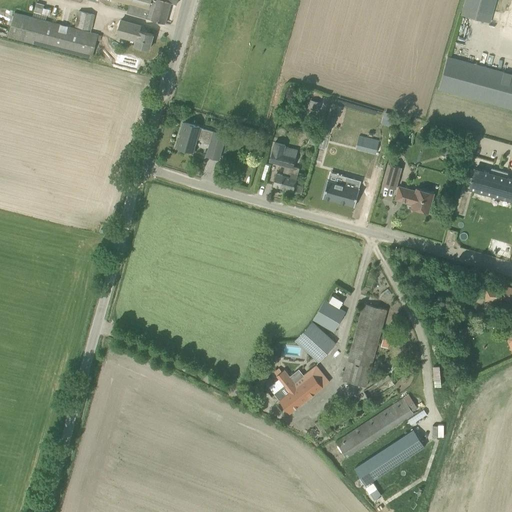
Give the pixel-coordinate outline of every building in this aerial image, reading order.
[(171,3),(176,5),(177,0),(115,0),(129,4),(127,13),(145,18),(165,24),(165,23),(171,3)] [(464,0),(461,14),(489,22),(495,0),(464,0)] [(44,5),(36,2),(34,12),(49,16),(51,10),(43,7),(44,5)] [(75,26),(77,27),(91,30),(95,14),(79,11),(75,26)] [(8,37),(77,55),(92,59),(98,34),(14,12),(8,37)] [(136,41),(134,46),(149,50),(153,35),(139,31),(141,26),(121,20),(116,36),(136,41)] [(465,61),(448,56),(439,89),(511,109),(511,73),(472,62),(465,61)] [(307,108),(317,110),(319,102),(310,99),(307,108)] [(202,143),(210,145),(206,156),(218,159),(225,135),(199,128),(199,127),(184,122),(177,147),(192,152),(196,139),(203,141),(202,143)] [(359,136),(356,147),(376,152),(379,142),(359,136)] [(310,137),(308,143),(315,146),(317,139),(310,137)] [(300,195),(303,185),(296,183),(299,173),(292,171),(296,158),(283,154),(285,145),(275,142),(270,161),(286,165),(283,176),(276,174),(273,185),(286,189),(286,191),(300,195)] [(451,154),(452,151),(452,148),(449,145),(446,145),(443,147),(442,151),(444,154),(447,155),(451,154)] [(381,184),(395,188),(401,165),(388,162),(381,184)] [(511,200),(511,179),(506,178),(507,173),(492,169),(490,173),(475,169),(469,189),(511,200)] [(329,179),(324,196),(355,205),(360,188),(362,180),(348,176),(346,184),(329,179)] [(399,186),(398,190),(395,200),(412,205),(411,208),(428,213),(434,193),(416,188),(415,191),(399,186)] [(485,301),(501,301),(501,290),(485,289),(485,301)] [(324,300),(319,309),(313,320),(333,332),(345,312),(324,300)] [(364,303),(343,377),(342,380),(366,387),(387,309),(364,303)] [(295,340),(312,355),(319,362),(335,344),(311,322),(295,340)] [(462,340),(469,337),(473,335),(469,325),(458,330),(462,340)] [(389,344),(392,334),(383,332),(380,342),(389,344)] [(285,385),(274,394),(279,401),(289,413),(329,382),(315,365),(294,382),(284,369),(281,371),(278,368),(274,371),(277,375),(285,385)] [(266,379),(260,375),(256,381),(262,385),(266,379)] [(388,375),(363,391),(370,401),(395,385),(388,375)] [(411,411),(416,407),(412,401),(407,405),(402,397),(335,441),(346,458),(413,414),(412,412),(411,411)] [(323,418),(315,423),(324,436),(331,431),(323,418)] [(413,429),(354,468),(365,485),(424,446),(413,429)]
